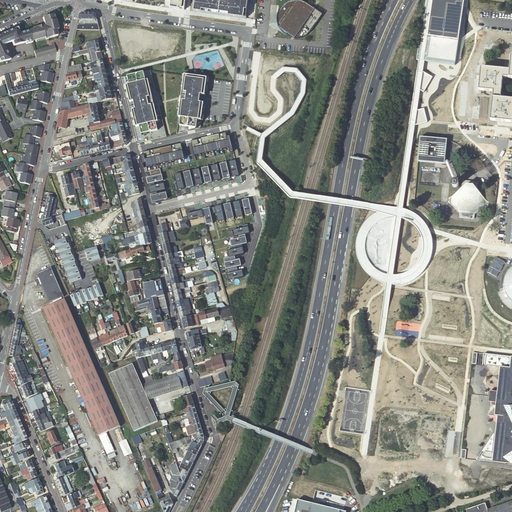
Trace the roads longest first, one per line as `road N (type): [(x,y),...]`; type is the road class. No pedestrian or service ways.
road 1 (trunk): [(393,0),(354,100),(297,387),(247,507)]
road 2 (unclassified): [(174,511),(210,438),(149,209)]
road 3 (trunk): [(331,302),(369,103),(409,0)]
road 4 (unknown): [(16,297),(39,325),(121,511)]
road 5 (unclassified): [(101,7),(246,30),(236,122)]
road 6 (trunk): [(259,511),(314,377),(331,302)]
road 7 (trunk): [(268,511),(320,379),(331,302)]
road 8 (tertiary): [(76,4),(42,169)]
road 9 (unclassified): [(236,122),(246,186),(149,209)]
road 10 (unclassified): [(63,511),(14,393),(0,380)]
road 11 (unclassified): [(135,148),(101,7)]
road 12 (tertiary): [(16,297),(42,169)]
